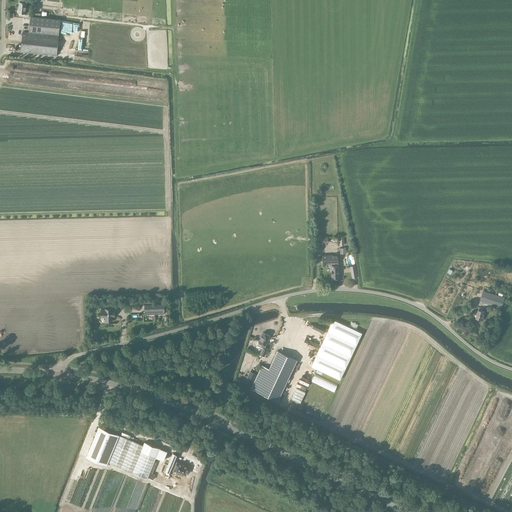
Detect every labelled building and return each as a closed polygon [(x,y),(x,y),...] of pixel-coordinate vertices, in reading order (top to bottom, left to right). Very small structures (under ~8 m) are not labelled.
[(19,13),(26,14),(27,3),(20,2),(19,13)] [(29,32),(59,35),(61,20),(31,17),(29,32)] [(17,46),(16,52),(57,56),(59,36),(23,32),(21,46),(17,46)] [(338,255),(323,256),(323,260),(323,264),(332,264),(332,266),(333,279),(335,279),(338,279),(340,279),(340,266),(338,266),(338,265),(337,265),(337,263),(338,263),(338,259),(338,255)] [(505,297),(483,291),(480,301),(501,308),(505,297)] [(145,305),(145,315),(165,314),(165,304),(145,305)] [(478,309),(477,312),(476,311),(476,313),(477,313),(476,318),(483,320),(485,312),(483,311),(483,309),(479,307),(478,309)] [(101,317),(105,317),(105,321),(107,321),(108,322),(108,323),(109,323),(110,323),(110,322),(110,321),(112,321),(112,317),(115,317),(115,310),(112,310),(112,309),(105,309),(105,310),(101,310),(101,317)] [(333,319),(311,366),(340,380),(362,333),(333,319)] [(458,328),(467,333),(469,329),(460,324),(458,328)] [(265,347),(271,336),(264,333),(260,342),(263,344),(262,347),(264,348),(261,354),(265,356),(268,349),(265,347)] [(252,389),(279,401),(298,360),(278,351),(270,369),(263,365),(252,389)] [(109,462),(133,472),(147,478),(156,457),(160,448),(145,442),(143,445),(99,426),(86,456),(107,465),(109,462)] [(167,452),(160,448),(156,457),(164,461),(167,452)] [(176,462),(179,456),(173,454),(165,471),(171,474),(172,470),(186,476),(187,474),(189,474),(190,471),(189,470),(190,468),(176,462)] [(156,481),(170,487),(173,481),(158,475),(156,481)]
